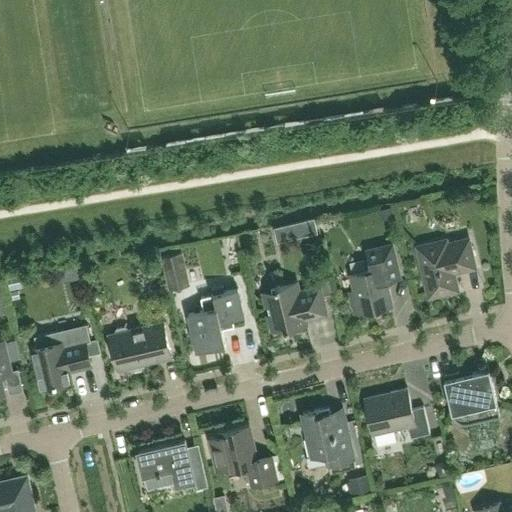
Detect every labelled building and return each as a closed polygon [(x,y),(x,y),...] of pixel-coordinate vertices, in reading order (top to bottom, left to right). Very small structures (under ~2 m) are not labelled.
[(390,206),(380,208),(381,218),(392,216),(390,206)] [(314,217),(298,222),(301,235),(317,231),(314,217)] [(217,240),(220,258),(235,255),(232,237),(217,240)] [(475,267),(469,238),(447,243),(446,239),(417,246),(429,296),(458,290),(454,272),(475,267)] [(392,305),(384,272),(398,268),(392,244),(367,250),(370,265),(367,270),(353,273),(357,290),(350,292),(355,314),(392,305)] [(191,285),(184,250),(161,255),(168,289),(191,285)] [(326,314),(320,286),(299,291),(296,281),(271,287),(273,295),(265,297),(271,324),(279,322),(281,331),(307,325),(305,319),(326,314)] [(221,321),(244,315),(238,288),(213,293),(214,294),(201,297),(204,310),(188,313),(197,351),(226,344),(221,321)] [(172,357),(164,321),(130,329),(125,326),(117,328),(114,333),(109,334),(117,369),(129,367),(133,369),(141,368),(144,363),(172,357)] [(40,346),(32,348),(41,387),(71,380),(69,371),(92,365),(89,355),(101,352),(97,338),(91,339),(87,323),(37,335),(40,346)] [(0,396),(4,396),(0,377),(0,367),(10,365),(9,361),(5,343),(4,340),(0,340),(0,396)] [(19,358),(15,341),(5,343),(9,361),(19,358)] [(500,415),(489,368),(459,375),(458,372),(444,375),(445,379),(453,413),(454,415),(455,417),(456,418),(457,420),(459,421),(462,422),(463,422),(465,423),(467,423),(469,422),(469,423),(500,415)] [(412,408),(407,388),(390,392),(390,394),(365,400),(373,433),(375,433),(377,445),(396,440),(394,429),(408,425),(411,437),(430,432),(424,405),(412,408)] [(354,458),(345,421),(334,423),(330,406),(303,412),(309,437),(304,438),(309,456),(326,452),(328,464),(354,458)] [(273,454),(271,455),(257,458),(249,425),(218,432),(219,435),(208,438),(215,470),(226,468),(227,471),(244,467),(249,470),(252,485),(279,479),(273,454)] [(139,450),(148,489),(194,478),(197,488),(209,485),(203,462),(191,465),(185,439),(139,450)] [(440,462),(437,467),(438,476),(451,473),(448,460),(440,462)] [(349,496),(371,490),(367,473),(349,477),(350,481),(346,482),(349,496)] [(34,511),(26,477),(0,482),(0,511),(34,511)] [(452,479),(442,481),(444,489),(454,487),(452,479)] [(229,511),(225,493),(214,496),(217,511),(229,511)] [(503,511),(500,502),(475,510),(475,511),(503,511)]
